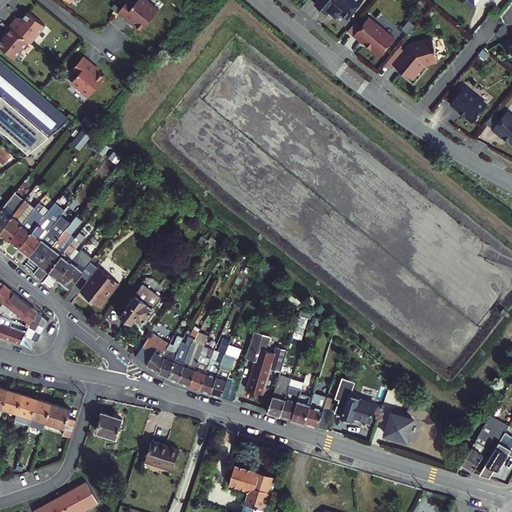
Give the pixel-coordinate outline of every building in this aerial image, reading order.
[(132,0),(127,0),(117,12),(130,23),(133,20),(135,22),(134,24),(142,30),(158,10),(146,0),(136,0),(135,2),(132,0)] [(317,0),(314,3),(327,14),(329,11),(336,17),(341,12),(346,17),(349,16),(362,0),(317,0)] [(15,18),(8,25),(28,41),(30,43),(44,26),(27,12),(21,19),(22,19),(19,22),(15,18)] [(369,17),(354,35),(365,44),(366,43),(371,46),(371,49),(380,56),(395,39),(369,17)] [(0,47),(14,59),(28,41),(8,25),(2,32),(0,34),(3,37),(0,40),(0,47)] [(511,38),(503,44),(508,52),(509,52),(511,54),(511,53),(511,38)] [(399,59),(393,66),(402,73),(403,72),(413,80),(423,68),(422,67),(424,64),(425,64),(437,62),(435,52),(436,52),(434,39),(412,44),(402,55),(399,59)] [(393,54),(399,59),(402,55),(396,50),(393,54)] [(83,56),(71,70),(76,75),(71,82),(88,97),(104,77),(97,71),(96,72),(94,70),(96,67),(83,56)] [(68,119),(0,60),(0,94),(1,95),(35,125),(47,135),(68,119)] [(465,87),(451,104),(460,112),(461,111),(466,115),(465,115),(473,122),(487,105),(465,87)] [(35,125),(1,95),(0,95),(0,127),(19,144),(35,125)] [(511,115),(507,111),(491,130),(502,138),(504,136),(509,140),(508,141),(511,144),(511,115)] [(28,152),(47,135),(35,125),(19,144),(28,152)] [(83,126),(78,132),(88,139),(92,133),(83,126)] [(102,141),(94,135),(87,143),(95,150),(102,141)] [(0,160),(3,163),(10,156),(0,145),(0,160)] [(118,155),(112,150),(109,153),(115,158),(118,155)] [(20,184),(16,190),(20,194),(25,188),(20,184)] [(0,209),(0,229),(23,202),(17,197),(20,194),(16,190),(2,207),(0,209)] [(0,231),(9,239),(27,217),(22,213),(28,205),(29,204),(24,200),(23,202),(0,229),(0,231)] [(43,207),(37,203),(33,209),(38,213),(43,207)] [(33,209),(28,205),(22,213),(27,217),(33,209)] [(29,255),(64,211),(61,208),(56,215),(54,213),(42,229),(37,225),(19,247),(29,255)] [(9,239),(19,247),(37,225),(38,224),(33,220),(38,213),(33,209),(27,217),(9,239)] [(31,272),(39,263),(61,235),(57,231),(69,215),(64,211),(29,255),(31,257),(23,266),(31,272)] [(61,235),(39,263),(41,265),(33,274),(41,280),(48,271),(74,239),(70,236),(72,234),(71,233),(81,221),(75,217),(61,235)] [(50,287),(57,278),(75,256),(72,253),(85,236),(79,232),(74,239),(48,271),(50,273),(43,282),(50,287)] [(211,236),(208,242),(222,253),(226,247),(211,236)] [(206,241),(201,237),(197,243),(202,247),(206,241)] [(80,275),(91,261),(96,254),(92,250),(86,257),(85,257),(83,260),(76,254),(75,256),(57,278),(69,288),(80,275)] [(207,255),(201,251),(194,263),(199,267),(207,255)] [(238,258),(231,254),(224,265),(226,266),(223,272),(229,275),(238,258)] [(244,262),(239,258),(234,267),(240,270),(244,262)] [(99,307),(118,282),(91,261),(80,275),(88,280),(79,291),(99,307)] [(149,317),(148,314),(154,307),(161,296),(142,283),(135,293),(119,315),(126,321),(128,318),(131,314),(135,317),(135,318),(142,323),(144,321),(146,321),(149,317)] [(16,317),(17,319),(20,316),(27,322),(25,325),(28,327),(32,321),(37,311),(4,285),(0,289),(0,299),(3,302),(0,306),(0,311),(2,313),(3,315),(6,312),(14,319),(16,317)] [(48,320),(37,311),(32,321),(39,324),(44,327),(48,320)] [(11,326),(12,321),(13,320),(1,315),(0,317),(0,337),(20,344),(20,343),(24,335),(26,331),(13,327),(11,326)] [(39,324),(32,321),(28,327),(28,328),(40,334),(44,327),(39,324)] [(298,323),(296,336),(304,337),(306,324),(298,323)] [(195,336),(199,328),(194,325),(190,333),(195,336)] [(26,331),(24,335),(37,341),(40,334),(28,328),(26,331)] [(154,370),(158,373),(166,348),(170,342),(151,330),(149,334),(136,356),(146,364),(150,368),(154,370)] [(254,331),(245,358),(254,360),(245,389),(265,395),(268,388),(265,387),(271,368),(280,371),(287,350),(276,346),(274,353),(264,349),(269,336),(254,331)] [(24,335),(20,343),(33,348),(37,341),(24,335)] [(176,355),(182,339),(183,337),(178,335),(173,344),(170,342),(166,348),(158,373),(164,376),(168,378),(176,355)] [(168,378),(178,382),(191,346),(193,340),(194,339),(188,337),(186,340),(182,339),(176,355),(168,378)] [(218,370),(225,353),(227,347),(230,339),(225,338),(223,337),(218,350),(219,350),(215,360),(210,358),(200,390),(210,394),(218,370)] [(189,386),(200,354),(204,345),(204,344),(198,342),(196,348),(191,346),(178,382),(189,386)] [(189,386),(200,390),(210,358),(214,349),(208,347),(204,356),(200,354),(189,386)] [(225,353),(235,356),(237,350),(227,347),(225,353)] [(214,349),(210,358),(215,360),(219,350),(218,350),(218,349),(217,351),(214,349)] [(218,370),(210,394),(232,400),(238,381),(228,377),(235,356),(225,353),(218,370)] [(279,415),(289,385),(291,378),(279,374),(268,411),(279,415)] [(340,398),(335,411),(342,413),(341,415),(353,419),(354,416),(369,421),(375,404),(351,396),(356,380),(343,375),(335,397),(340,398)] [(318,379),(312,377),(308,387),(314,389),(318,379)] [(279,415),(292,418),(300,393),(301,389),(289,385),(279,415)] [(0,414),(1,414),(3,407),(9,389),(0,386),(0,414)] [(314,389),(308,387),(306,395),(312,397),(313,393),(314,389)] [(397,398),(401,399),(403,391),(390,388),(385,405),(394,408),(397,398)] [(3,407),(18,412),(23,394),(9,389),(3,407)] [(304,422),(312,397),(306,395),(300,393),(292,418),(304,422)] [(327,397),(313,393),(312,397),(304,422),(318,426),(324,407),(327,397)] [(15,419),(29,423),(37,398),(23,394),(18,412),(15,419)] [(29,423),(44,428),(46,421),(52,403),(37,398),(29,423)] [(63,435),(71,437),(77,419),(69,417),(72,409),(52,403),(46,421),(65,427),(63,435)] [(331,409),(324,407),(318,426),(325,429),(331,409)] [(123,419),(102,412),(96,430),(117,437),(123,419)] [(414,420),(393,413),(385,434),(406,442),(414,420)] [(507,426),(489,416),(461,462),(473,469),(493,437),(499,440),(504,432),(507,426)] [(511,436),(504,432),(499,440),(481,472),(494,478),(508,454),(511,455),(511,436)] [(179,449),(151,440),(143,467),(171,476),(179,449)] [(462,458),(466,450),(461,447),(456,455),(462,458)] [(263,511),(274,476),(235,464),(229,484),(246,490),(248,492),(241,511),(263,511)] [(87,482),(34,511),(79,511),(98,502),(87,482)]
